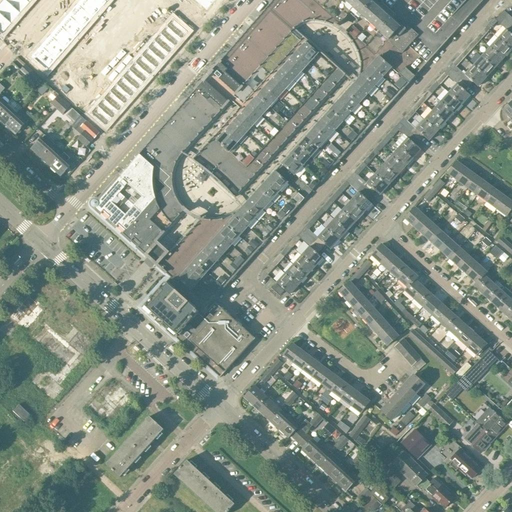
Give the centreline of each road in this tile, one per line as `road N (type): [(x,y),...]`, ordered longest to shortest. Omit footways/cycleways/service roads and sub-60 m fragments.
road 1 (residential): [(496,0),(244,280),(291,324)]
road 2 (residential): [(70,207),(251,0)]
road 3 (residential): [(131,503),(82,458),(94,446),(59,412),(117,349)]
road 4 (residential): [(511,342),(381,222)]
road 5 (tertiary): [(335,511),(221,402)]
road 6 (residential): [(381,222),(487,110)]
road 7 (residential): [(397,360),(374,385),(291,324)]
road 8 (residential): [(291,324),(381,222)]
road 9 (tertiary): [(135,328),(40,242)]
